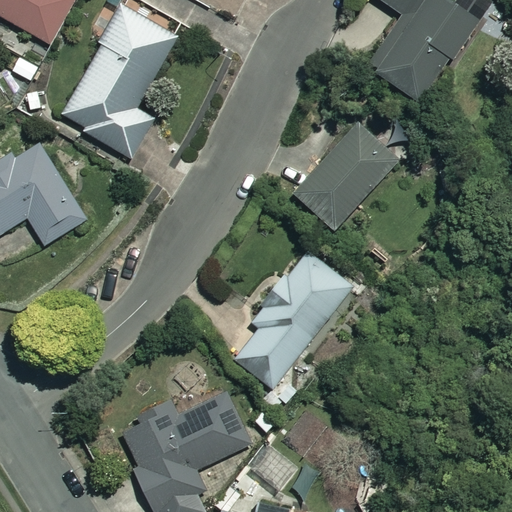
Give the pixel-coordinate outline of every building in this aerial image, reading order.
[(0,0),(0,14),(51,43),(75,0),(0,0)] [(379,0),(403,14),(371,66),(426,100),(453,57),(476,19),(446,0),(379,0)] [(177,36),(124,7),(63,121),(133,158),(153,120),(137,111),(177,36)] [(398,158),(359,122),(305,181),(294,192),(333,228),(367,191),(398,158)] [(89,218),(39,138),(0,162),(0,234),(28,217),(46,245),(89,218)] [(359,295),(313,251),(249,318),(262,331),(238,357),(271,388),(359,295)] [(252,443),(226,393),(180,417),(173,404),(122,431),(140,466),(134,469),(156,511),(205,511),(197,495),(207,490),(197,472),(252,443)] [(301,468),(274,447),(256,470),(283,492),(301,468)] [(292,511),(296,501),(258,490),(253,508),(228,500),(224,511),(292,511)]
